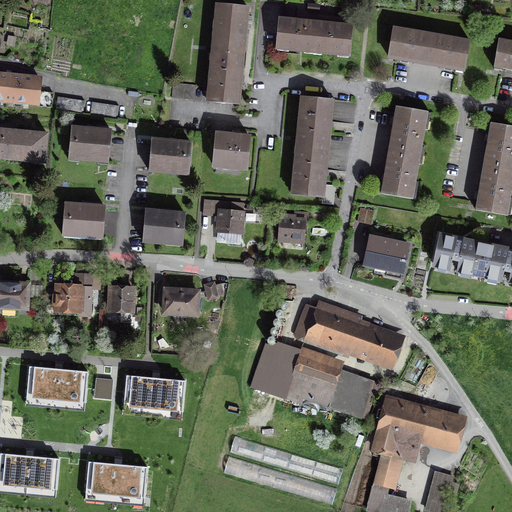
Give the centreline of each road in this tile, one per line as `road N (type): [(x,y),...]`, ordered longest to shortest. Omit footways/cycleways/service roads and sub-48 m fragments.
road 1 (residential): [(330,281),(63,253),(0,257)]
road 2 (unclassified): [(376,294),(426,347),(508,470)]
road 3 (residential): [(330,281),(370,93)]
road 4 (residential): [(370,93),(511,111)]
road 5 (residential): [(511,314),(376,294)]
